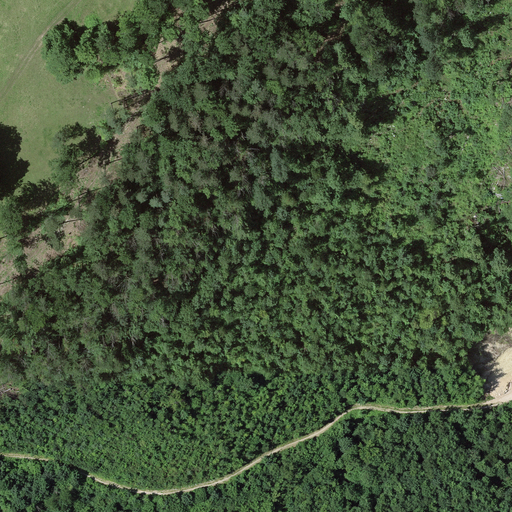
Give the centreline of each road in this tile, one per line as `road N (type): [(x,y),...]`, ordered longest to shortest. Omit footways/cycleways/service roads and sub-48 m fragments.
road 1 (trunk): [(511,42),(0,236)]
road 2 (track): [(0,454),(41,457),(140,491),(189,489),(311,436),(356,407),(450,409),(511,398)]
